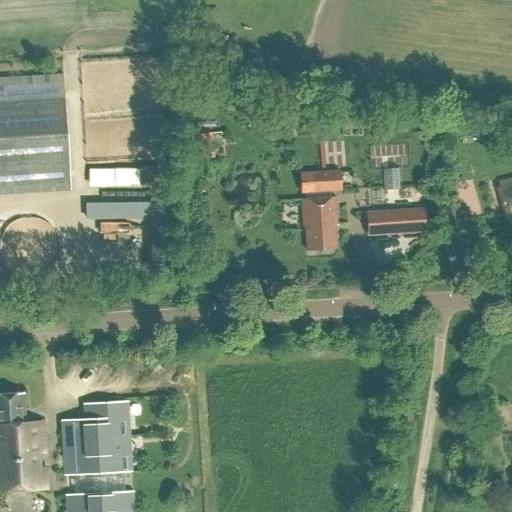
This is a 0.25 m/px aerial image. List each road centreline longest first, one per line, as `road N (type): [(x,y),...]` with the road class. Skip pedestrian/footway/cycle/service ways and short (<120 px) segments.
road 1 (tertiary): [(0,327),(443,301)]
road 2 (residential): [(443,301),(414,511)]
